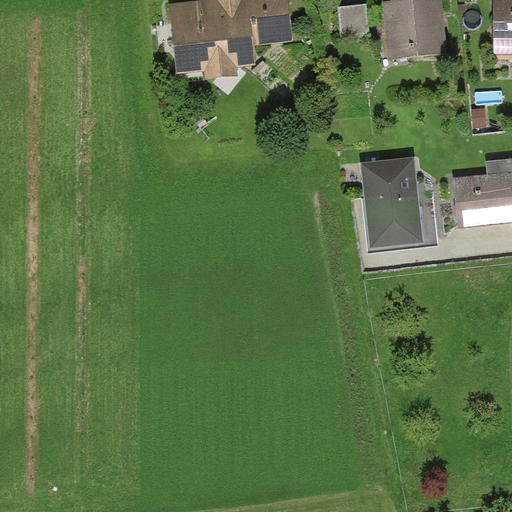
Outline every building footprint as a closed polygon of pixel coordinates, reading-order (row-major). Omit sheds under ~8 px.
[(294,0),(272,0),(178,9),(184,76),(269,68),(267,42),(298,39),(294,0)] [(450,3),(391,8),(395,61),(454,56),(450,3)] [(370,4),(341,6),(343,36),(372,34),(370,4)] [(511,5),(497,6),(499,46),(511,45),(511,5)] [(412,163),(367,168),(375,249),(420,244),(412,163)] [(511,173),(454,180),(460,229),(511,223),(511,173)]
